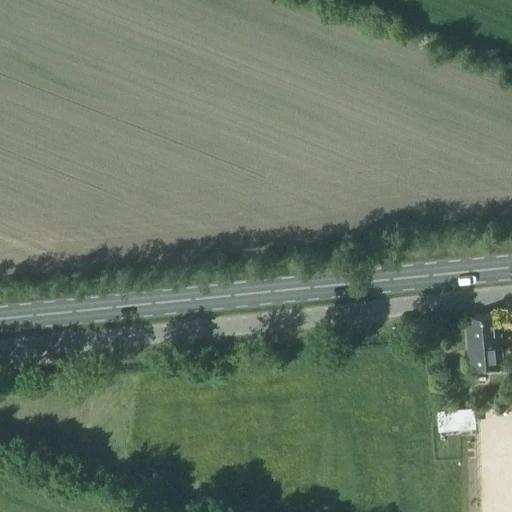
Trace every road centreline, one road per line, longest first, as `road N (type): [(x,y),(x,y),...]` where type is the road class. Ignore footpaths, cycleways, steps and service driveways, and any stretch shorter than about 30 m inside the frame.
road 1 (primary): [(0,320),(511,269)]
road 2 (unclassified): [(0,343),(511,297)]
